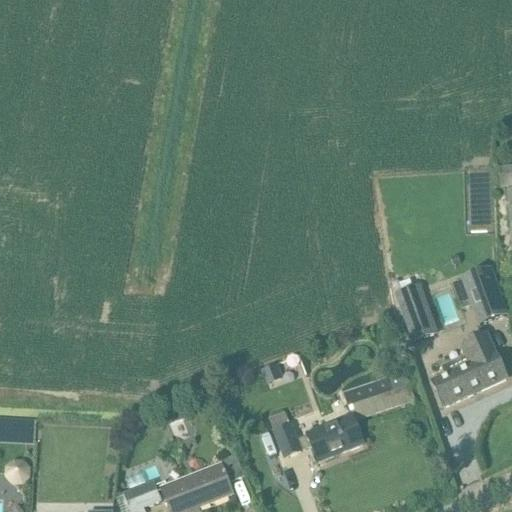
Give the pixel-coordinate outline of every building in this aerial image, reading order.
[(511,159),(493,164),(493,179),(500,178),(501,190),(511,188),(511,159)] [(465,281),(452,286),(462,312),(474,307),(481,326),(505,317),(493,283),(489,272),(465,281)] [(421,291),(400,298),(416,345),(437,338),(421,291)] [(482,393),(507,381),(487,337),(463,348),(468,358),(443,369),(447,378),(433,384),(445,410),(473,397),(472,394),(481,390),(482,393)] [(283,382),(277,367),(261,373),(267,388),(283,382)] [(406,374),(344,394),(349,409),(410,388),(406,374)] [(184,423),(178,407),(163,414),(169,429),(184,423)] [(319,465),(363,447),(352,419),(308,437),(309,439),(297,444),(286,415),(269,421),(285,461),(302,455),(301,453),(312,449),(319,465)] [(220,464),(222,469),(162,492),(169,511),(196,511),(233,498),(228,486),(245,479),(237,458),(220,464)] [(124,495),(115,499),(120,511),(144,511),(143,510),(152,507),(161,504),(157,494),(154,486),(142,490),(141,489),(124,495)]
